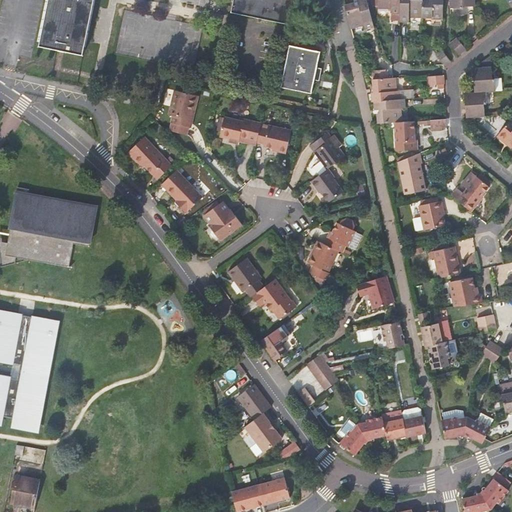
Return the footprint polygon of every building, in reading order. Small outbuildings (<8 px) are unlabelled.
[(49,0),(40,47),(85,57),(96,0),(49,0)] [(302,2),(293,0),(235,0),(232,15),(296,30),(302,2)] [(346,4),(352,27),(364,23),(366,28),(375,26),(367,0),(358,0),(352,2),(346,4)] [(391,11),(401,11),(401,0),(378,0),(379,6),(391,7),(391,11)] [(409,15),(423,16),(423,0),(401,0),(401,11),(401,20),(409,20),(409,15)] [(433,18),(444,18),(443,0),(423,0),(423,16),(432,16),(433,18)] [(460,35),(456,38),(463,46),(467,43),(460,35)] [(456,38),(450,43),(450,44),(458,54),(465,48),(463,46),(456,38)] [(321,55),(291,48),(282,90),(312,97),(315,84),(319,85),(322,72),(318,71),(321,55)] [(438,53),(446,64),(451,59),(443,48),(438,53)] [(492,77),(491,53),(481,61),(481,66),(474,66),(474,79),(475,91),(485,90),(495,89),(495,77),(492,77)] [(373,78),(373,73),(365,64),(364,65),(366,68),(373,78)] [(444,73),(431,74),(432,81),(445,80),(444,73)] [(397,89),(396,76),(394,76),(389,77),(373,78),(375,89),(375,91),(372,91),(373,100),(375,100),(402,98),(401,89),(397,89)] [(193,106),(197,106),(199,95),(175,90),(169,114),(173,115),(171,123),(189,127),(193,106)] [(486,102),(485,90),(475,91),(465,91),(466,104),(467,115),(485,114),(484,110),(484,103),(486,102)] [(378,122),(396,120),(403,120),(401,107),(406,107),(405,98),(402,98),(375,100),(376,109),(378,109),(378,122)] [(303,114),(298,113),(294,129),(299,130),(303,114)] [(239,141),(257,145),(257,142),(261,128),(262,123),(245,120),(244,121),(224,117),(220,137),(231,140),(239,141)] [(445,125),(448,125),(447,117),(432,118),(433,129),(445,128),(445,125)] [(511,119),(511,118),(497,134),(504,140),(505,138),(511,143),(511,119)] [(417,148),(415,119),(403,120),(396,120),(397,149),(417,148)] [(265,144),(264,146),(264,149),(274,151),(275,148),(278,149),(279,152),(287,154),(292,131),(269,126),(268,129),(261,128),(257,142),(265,144)] [(316,151),(316,152),(322,161),(314,167),(320,175),(328,169),(329,169),(345,156),(340,148),(332,138),(329,133),(316,142),(312,145),(316,151)] [(343,146),(335,136),(332,138),(340,148),(343,146)] [(126,153),(139,166),(142,163),(145,167),(157,179),(171,165),(142,137),(126,153)] [(397,156),(399,160),(411,155),(409,151),(397,156)] [(423,162),(421,151),(411,155),(399,160),(406,194),(427,189),(421,162),(423,162)] [(450,165),(445,160),(442,164),(443,172),(450,165)] [(176,169),(162,183),(178,199),(181,203),(179,205),(186,213),(203,195),(176,169)] [(335,178),(329,169),(328,169),(312,181),(317,189),(319,188),(329,203),(344,192),(334,178),(335,178)] [(475,203),(482,195),(490,186),(488,185),(479,177),(477,176),(477,177),(472,173),(468,172),(463,179),(463,183),(468,187),(463,193),(457,188),(452,194),(472,211),(477,205),(475,203)] [(481,174),(479,177),(488,185),(491,182),(481,174)] [(367,185),(365,186),(359,187),(361,195),(369,193),(367,185)] [(18,219),(19,219),(12,241),(9,253),(7,252),(0,250),(1,257),(3,267),(16,263),(18,257),(36,262),(65,269),(73,271),(73,270),(72,270),(70,269),(71,265),(73,266),(77,252),(75,251),(76,247),(78,248),(94,252),(96,245),(104,213),(37,195),(39,189),(27,187),(18,219)] [(484,197),(482,195),(475,203),(477,205),(484,197)] [(441,208),(444,207),(443,200),(440,200),(422,204),(419,205),(422,214),(413,217),(415,228),(424,227),(424,228),(445,224),(443,214),(441,208)] [(229,212),(230,211),(223,202),(205,215),(212,225),(211,225),(222,241),(244,225),(237,215),(233,217),(229,212)] [(232,209),(230,211),(229,212),(233,217),(237,215),(232,209)] [(332,239),(328,238),(326,244),(341,251),(344,253),(345,250),(346,247),(350,248),(351,248),(357,250),(363,236),(356,232),(358,228),(356,223),(348,219),(343,220),(341,225),(338,224),(335,231),(332,239)] [(9,253),(12,241),(0,237),(0,249),(0,250),(7,252),(9,253)] [(319,241),(315,250),(317,252),(312,264),(317,266),(313,275),(329,282),(333,274),(331,273),(341,251),(326,244),(319,241)] [(449,246),(437,249),(428,251),(429,256),(434,255),(439,277),(460,273),(454,245),(449,246)] [(240,283),(237,285),(243,292),(247,290),(251,297),(253,296),(264,287),(259,280),(262,278),(247,258),(228,272),(234,280),(236,279),(240,283)] [(394,300),(386,274),(366,280),(374,306),(394,300)] [(261,306),(266,303),(268,301),(274,308),(282,319),(294,310),(289,303),(293,300),(277,278),(264,287),(253,296),(261,306)] [(452,281),(455,305),(475,303),(482,302),(483,302),(482,293),(479,293),(476,293),(475,287),(474,278),(452,281)] [(298,307),(293,300),(289,303),(294,310),(298,307)] [(420,313),(422,324),(430,322),(428,311),(420,313)] [(44,383),(56,324),(0,313),(0,363),(21,367),(19,378),(44,383)] [(479,316),(481,324),(496,321),(494,313),(479,316)] [(387,338),(389,347),(405,343),(402,331),(400,320),(382,324),(385,339),(387,338)] [(483,332),(498,329),(496,321),(481,324),(483,332)] [(439,322),(434,324),(422,326),(423,327),(426,345),(428,344),(448,340),(454,339),(451,324),(440,326),(439,322)] [(288,351),(273,331),(260,340),(275,361),(288,351)] [(451,356),(448,340),(428,344),(433,367),(450,363),(449,357),(451,356)] [(483,353),(490,357),(498,344),(491,340),(483,353)] [(490,357),(496,361),(504,348),(498,344),(490,357)] [(324,361),(319,355),(307,364),(311,370),(324,361)] [(328,367),(325,362),(324,361),(311,370),(316,376),(328,367)] [(333,374),(329,367),(328,367),(316,376),(320,383),(333,374)] [(338,381),(333,374),(320,383),(325,390),(333,385),(338,381)] [(44,383),(19,378),(18,382),(0,378),(0,423),(1,419),(10,420),(9,430),(34,435),(44,383)] [(505,410),(511,408),(511,380),(500,383),(505,410)] [(256,419),(266,411),(272,406),(255,383),(238,396),(256,419)] [(305,388),(298,393),(308,406),(315,400),(305,388)] [(440,411),(442,418),(446,437),(453,436),(460,434),(461,436),(465,435),(468,414),(458,416),(457,415),(456,408),(440,411)] [(256,419),(246,426),(265,451),(283,438),(277,430),(272,424),(274,422),(266,411),(256,419)] [(423,414),(404,419),(407,435),(417,433),(424,432),(427,431),(423,414)] [(475,419),(468,414),(465,435),(469,437),(470,434),(475,437),(481,441),(484,437),(491,426),(477,417),(475,419)] [(367,422),(358,424),(368,439),(371,439),(372,437),(377,436),(387,434),(384,422),(382,415),(366,419),(367,422)] [(407,435),(404,419),(403,417),(384,422),(387,434),(388,438),(396,437),(407,435)] [(338,435),(344,439),(350,431),(351,432),(354,429),(347,424),(338,435)] [(350,431),(344,439),(340,443),(355,455),(357,452),(359,449),(365,442),(366,442),(368,439),(358,424),(354,429),(351,432),(350,431)] [(297,441),(280,450),(285,458),(302,448),(297,441)] [(509,482),(496,472),(491,478),(492,480),(488,485),(483,491),(482,490),(479,492),(490,509),(495,502),(497,504),(507,490),(504,488),(509,482)] [(9,509),(22,511),(33,511),(38,485),(15,480),(9,509)] [(281,480),(258,486),(263,505),(287,499),(281,480)] [(258,486),(231,492),(235,511),(236,511),(263,505),(258,486)] [(480,511),(490,509),(479,492),(475,493),(475,495),(468,497),(461,499),(463,511),(480,511)]
